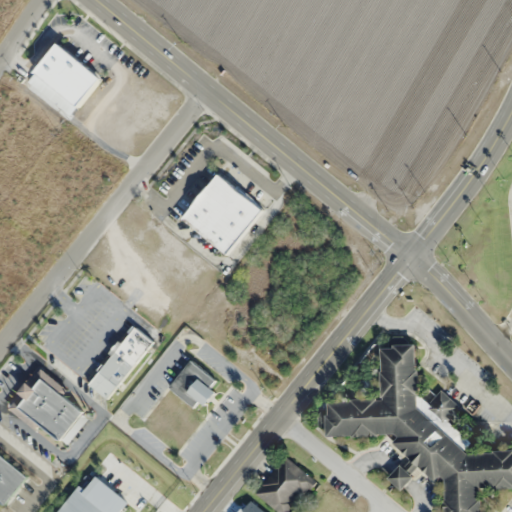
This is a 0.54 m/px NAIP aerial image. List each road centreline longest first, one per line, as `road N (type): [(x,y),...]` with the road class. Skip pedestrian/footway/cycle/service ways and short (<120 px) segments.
road 1 (tertiary): [(511,108),(470,179),(203,511)]
road 2 (tertiary): [(90,0),(410,256)]
road 3 (residential): [(204,93),(0,344)]
road 4 (residential): [(280,417),(395,511)]
road 5 (residential): [(410,256),(511,358)]
